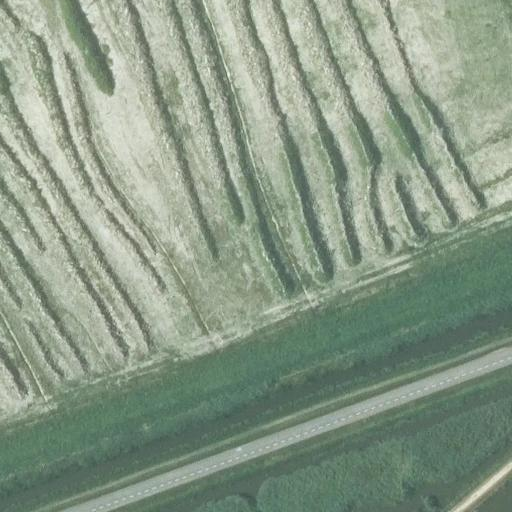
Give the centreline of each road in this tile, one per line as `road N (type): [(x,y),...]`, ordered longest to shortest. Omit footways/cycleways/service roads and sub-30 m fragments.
road 1 (track): [(511,269),(0,456)]
road 2 (unknown): [(511,337),(29,511)]
